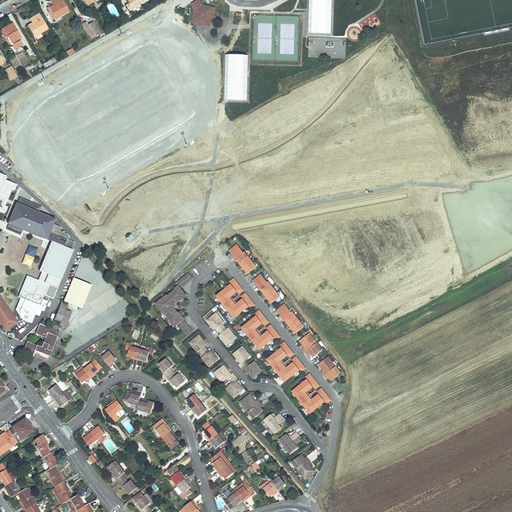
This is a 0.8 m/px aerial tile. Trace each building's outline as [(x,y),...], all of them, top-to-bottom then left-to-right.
[(68,11),(62,0),(53,0),(51,1),(53,5),(54,7),(51,9),(56,18),(68,11)] [(141,4),(146,0),(127,0),(127,1),(128,3),(125,6),(129,11),(132,9),(141,4)] [(201,10),(202,5),(199,0),(198,0),(194,2),(192,4),(195,9),(199,11),(201,10)] [(309,0),(309,33),(331,34),(331,0),(309,0)] [(143,7),(141,4),(132,9),(134,13),(143,7)] [(216,19),(213,14),(215,9),(215,8),(202,5),(201,10),(199,11),(195,9),(192,22),(196,23),(199,28),(205,25),(211,22),(212,21),(216,19)] [(368,27),(380,19),(375,13),(359,24),(364,32),(369,28),(368,27)] [(47,29),(39,14),(31,19),(33,22),(33,23),(34,24),(30,26),(35,36),(40,32),(41,32),(47,29)] [(254,15),(254,23),(263,24),(263,22),(271,23),(271,16),(254,15)] [(94,22),(88,25),(89,28),(85,30),(89,36),(90,35),(92,39),(100,34),(94,22)] [(21,38),(13,23),(3,29),(3,30),(7,36),(5,37),(9,45),(21,38)] [(15,49),(23,44),(21,40),(13,44),(15,49)] [(226,55),(225,100),(247,100),(248,56),(226,55)] [(45,68),(57,61),(55,57),(43,64),(45,68)] [(16,74),(15,73),(11,66),(5,69),(11,80),(15,78),(17,76),(16,74)] [(0,210),(5,213),(8,208),(5,206),(12,189),(15,190),(17,185),(5,180),(7,176),(0,173),(0,210)] [(158,203),(152,208),(161,220),(167,215),(158,203)] [(198,206),(191,210),(194,214),(200,209),(198,206)] [(156,223),(151,217),(131,233),(136,239),(156,223)] [(21,264),(30,267),(38,249),(29,245),(21,264)] [(256,267),(244,252),(244,253),(237,245),(231,250),(231,251),(237,258),(236,260),(247,274),(256,267)] [(237,258),(231,251),(231,250),(229,251),(230,251),(236,260),(237,258)] [(180,288),(192,279),(188,273),(176,283),(178,287),(180,288)] [(280,297),(268,282),(268,283),(261,275),(254,280),(261,288),(260,289),(271,304),(280,297)] [(82,309),(91,285),(73,278),(63,302),(82,309)] [(239,294),(243,291),(242,290),(233,279),(229,282),(231,285),(237,292),(239,294)] [(261,288),(254,280),(253,281),(260,289),(261,288)] [(248,306),(242,299),(236,304),(231,297),(237,292),(231,285),(216,296),(234,318),(248,306)] [(177,314),(170,306),(178,299),(179,301),(182,303),(185,301),(183,299),(186,296),(180,288),(178,287),(174,290),(176,292),(174,294),(173,293),(170,295),(171,296),(169,298),(167,296),(158,303),(159,305),(157,307),(164,316),(167,314),(168,316),(167,317),(169,320),(171,319),(172,321),(170,323),(174,328),(178,324),(184,320),(184,319),(182,315),(184,314),(181,310),(178,313),(177,314)] [(0,292),(0,300),(0,301),(1,300),(4,304),(3,305),(7,311),(8,310),(10,313),(9,313),(13,319),(15,318),(18,322),(20,321),(0,292)] [(255,305),(245,293),(241,297),(242,299),(248,306),(250,309),(255,305)] [(175,309),(176,304),(179,301),(178,299),(170,306),(177,314),(178,313),(175,309)] [(0,321),(6,330),(18,322),(15,318),(13,319),(9,313),(10,313),(8,310),(7,311),(3,305),(4,304),(1,300),(0,301),(0,300),(0,321)] [(304,327),(292,312),(291,313),(284,304),(278,309),(285,318),(284,319),(295,334),(304,327)] [(68,322),(72,312),(66,310),(59,308),(55,320),(60,322),(60,324),(65,329),(70,324),(68,322)] [(285,318),(278,309),(277,310),(284,319),(285,318)] [(268,322),(259,310),(254,314),(256,316),(262,324),(264,326),(268,322)] [(224,323),(216,313),(206,321),(214,330),(216,329),(219,332),(224,327),(221,324),(224,323)] [(274,338),(268,331),(262,336),(260,333),(258,331),(257,329),(262,324),(256,316),(242,328),(260,350),(274,338)] [(187,336),(193,332),(184,320),(178,324),(187,336)] [(49,356),(60,332),(40,324),(36,334),(45,338),(41,347),(27,341),(23,351),(33,355),(35,350),(49,356)] [(280,337),(271,325),(270,325),(266,329),(268,331),(274,338),(276,341),(280,337)] [(236,338),(228,329),(226,330),(224,327),(219,332),(221,334),(219,336),(226,346),(236,338)] [(323,350),(309,333),(300,341),(304,347),(305,348),(304,350),(308,355),(309,355),(310,354),(311,355),(313,358),(323,350)] [(206,350),(204,347),(206,345),(199,336),(189,343),(197,353),(199,351),(201,354),(206,350)] [(137,360),(140,349),(131,346),(132,344),(127,342),(125,349),(129,350),(128,355),(132,357),(132,359),(137,360)] [(294,354),(284,342),(284,343),(280,346),(282,348),(288,356),(290,358),(294,354)] [(250,357),(243,347),(233,355),(241,364),(239,366),(241,368),(246,364),(244,362),(250,357)] [(284,363),(282,361),(282,360),(288,356),(282,348),(267,360),(284,382),(299,370),(293,363),(287,367),(285,365),(284,363)] [(147,361),(149,354),(153,356),(154,351),(150,349),(149,352),(145,351),(140,349),(137,360),(141,362),(142,360),(147,361)] [(218,360),(211,350),(208,352),(206,350),(201,354),(203,357),(201,358),(209,368),(218,360)] [(116,359),(109,351),(102,357),(109,367),(113,364),(112,362),(116,359)] [(305,369),(296,357),(291,360),(293,363),(299,370),(301,372),(305,369)] [(341,373),(328,357),(318,364),(323,370),(324,371),(323,372),(322,373),(327,379),(327,378),(329,377),(330,379),(331,381),(341,373)] [(170,368),(173,366),(167,358),(159,364),(162,368),(161,370),(166,377),(173,372),(170,368)] [(96,375),(94,374),(102,368),(96,360),(92,363),(84,369),(92,379),(96,375)] [(253,380),(263,372),(255,362),(249,367),(246,364),(241,368),(244,372),(246,370),(253,380)] [(67,369),(64,364),(59,367),(63,372),(67,369)] [(231,375),(223,366),(214,373),(222,383),(227,378),(230,381),(235,377),(233,374),(231,375)] [(84,369),(82,367),(74,373),(76,375),(84,369)] [(92,379),(84,369),(76,375),(82,383),(86,380),(87,382),(92,379)] [(185,382),(179,374),(176,376),(173,372),(166,377),(173,385),(174,384),(177,388),(185,382)] [(319,385),(309,374),(305,377),(306,379),(312,387),(314,389),(319,385)] [(243,391),(236,381),(237,380),(235,377),(230,381),(232,384),(226,388),(233,398),(243,391)] [(324,401),(318,394),(312,399),(310,396),(308,394),(307,392),(307,391),(312,387),(306,379),(292,391),(310,413),(324,401)] [(63,393),(57,385),(49,391),(52,395),(50,396),(54,401),(63,393)] [(330,400),(321,388),(320,388),(316,391),(316,392),(318,394),(324,401),(324,402),(326,404),(326,403),(330,400)] [(141,394),(138,393),(128,390),(124,400),(128,402),(128,403),(138,406),(140,398),(141,394)] [(72,399),(66,391),(63,393),(69,401),(72,399)] [(61,407),(69,401),(63,393),(54,401),(57,405),(58,403),(61,407)] [(192,409),(201,402),(198,399),(200,397),(198,393),(195,395),(187,400),(190,404),(188,405),(192,409)] [(259,404),(256,401),(255,403),(249,396),(239,403),(247,413),(259,404)] [(148,403),(144,402),(145,400),(140,398),(138,406),(137,410),(146,413),(150,414),(154,403),(149,401),(148,403)] [(120,412),(123,409),(121,406),(116,399),(108,405),(110,407),(106,410),(112,418),(116,414),(120,412)] [(207,410),(201,402),(192,409),(195,414),(196,412),(200,416),(207,410)] [(263,412),(259,409),(261,407),(259,404),(247,413),(253,420),(263,412)] [(232,424),(237,420),(232,415),(228,418),(232,424)] [(269,428),(282,418),(279,415),(275,419),(273,420),(272,418),(270,416),(263,421),(269,428)] [(17,442),(36,429),(29,419),(25,418),(20,422),(17,424),(13,427),(14,428),(9,431),(17,442)] [(275,435),(281,430),(279,428),(278,426),(279,426),(280,425),(284,422),(282,418),(269,428),(275,435)] [(163,438),(172,430),(169,426),(167,428),(161,420),(154,425),(157,429),(156,430),(163,438)] [(218,434),(212,426),(211,427),(209,423),(204,427),(207,430),(204,432),(207,436),(206,437),(209,442),(218,434)] [(105,434),(99,426),(95,429),(94,427),(90,431),(97,440),(98,440),(102,437),(105,434)] [(179,444),(173,436),(175,435),(172,430),(163,438),(172,449),(179,444)] [(17,442),(9,431),(5,434),(5,433),(0,435),(0,437),(2,440),(0,441),(0,440),(0,454),(14,446),(13,445),(17,442)] [(89,446),(97,440),(90,431),(86,434),(87,436),(83,439),(89,446)] [(227,440),(221,432),(218,434),(224,442),(227,440)] [(224,442),(218,434),(209,442),(212,446),(214,444),(217,448),(224,442)] [(283,449),(296,439),(294,436),(289,439),(288,440),(287,439),(285,436),(278,442),(283,449)] [(289,456),(296,451),(294,448),(293,447),(295,446),(299,442),(296,439),(283,449),(289,456)] [(50,453),(43,442),(36,446),(43,458),(50,453)] [(230,463),(221,451),(211,459),(217,467),(215,468),(218,473),(227,465),(230,463)] [(309,461),(306,458),(305,459),(299,452),(289,460),(297,470),(309,461)] [(57,465),(50,453),(43,458),(49,469),(53,467),(55,466),(57,465)] [(128,476),(116,461),(114,462),(107,468),(110,472),(112,471),(114,474),(113,475),(113,476),(119,483),(126,478),(128,476)] [(315,472),(309,465),(311,464),(309,461),(297,470),(305,480),(315,472)] [(236,471),(230,463),(227,465),(227,466),(233,473),(236,471)] [(186,478),(183,474),(182,475),(181,475),(179,472),(180,470),(176,464),(167,471),(172,477),(171,478),(177,485),(186,478)] [(226,479),(233,473),(227,466),(227,465),(218,473),(221,477),(223,476),(226,479)] [(64,481),(60,474),(58,475),(53,467),(49,469),(45,472),(54,487),(62,482),(64,481)] [(12,481),(5,470),(0,472),(0,478),(4,486),(12,481)] [(285,484),(279,476),(272,483),(279,492),(283,489),(282,487),(285,484)] [(137,488),(132,480),(129,482),(126,478),(119,483),(125,491),(127,490),(130,494),(137,488)] [(191,488),(188,483),(189,482),(186,478),(177,485),(183,493),(182,495),(185,499),(192,493),(189,489),(191,488)] [(272,483),(269,480),(260,487),(261,487),(263,490),(264,489),(272,483)] [(18,491),(20,490),(15,481),(13,482),(12,481),(4,486),(11,497),(17,494),(19,493),(18,491)] [(236,493),(244,487),(248,484),(246,481),(234,490),(236,493)] [(73,497),(69,490),(67,491),(62,482),(54,487),(55,488),(52,490),(60,504),(63,502),(63,503),(66,501),(73,497)] [(279,492),(272,483),(264,489),(270,496),(274,493),(275,495),(279,492)] [(255,493),(248,484),(244,487),(236,493),(243,502),(247,499),(246,497),(250,495),(251,496),(255,493)] [(37,501),(29,488),(27,490),(27,488),(19,493),(17,494),(21,501),(23,500),(27,508),(28,508),(36,504),(35,502),(37,501)] [(234,490),(233,490),(231,492),(228,489),(224,493),(228,499),(225,502),(230,508),(231,509),(234,507),(238,504),(239,505),(243,502),(236,493),(234,490)] [(144,496),(141,492),(134,498),(136,502),(144,496)] [(148,506),(154,501),(148,493),(144,496),(136,502),(139,506),(138,507),(141,511),(147,511),(151,510),(148,506)] [(74,511),(77,511),(84,506),(82,502),(78,494),(73,497),(66,501),(72,511),(74,511)] [(194,511),(198,510),(195,506),(196,504),(193,500),(184,508),(187,511),(194,511)]
